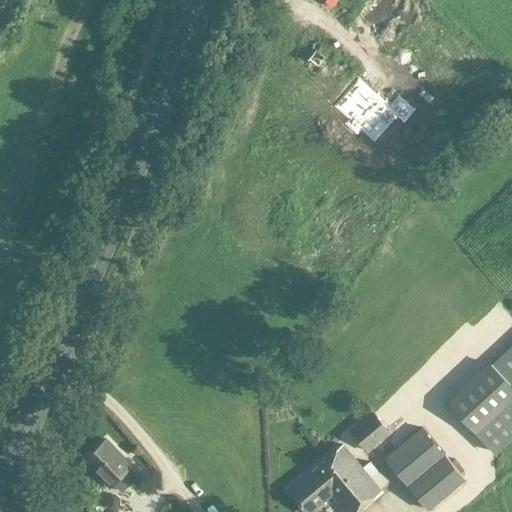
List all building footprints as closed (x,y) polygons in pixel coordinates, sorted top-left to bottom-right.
[(397,4),(375,28),(399,49),(393,56),(421,81),(434,67),(420,54),(435,38),(423,28),(427,24),(412,11),(409,15),(397,4)] [(389,108),(359,80),(335,107),(349,120),(346,124),(357,135),(361,131),(374,142),(397,117),(404,123),(414,111),(399,97),(389,108)] [(417,129),(441,150),(451,139),(427,117),(417,129)] [(286,226),(275,241),(306,265),(338,224),(374,252),(393,229),(352,197),(330,179),(311,203),(307,200),(295,214),(293,213),(285,224),(286,226)] [(511,345),(492,364),(491,363),(449,402),(496,452),(511,436),(511,385),(510,384),(511,381),(511,345)] [(374,413),(351,432),(368,451),(390,432),(374,413)] [(428,509),(465,478),(423,427),(385,458),(428,509)] [(139,475),(130,467),(132,465),(107,439),(85,461),(110,486),(114,483),(122,491),(139,475)] [(312,472),(290,491),(307,511),(310,511),(332,494),(346,511),(355,511),(381,491),(370,478),(378,472),(370,463),(363,469),(343,446),(312,472)] [(108,506),(112,509),(116,509),(120,506),(120,498),(117,495),(112,495),(108,498),(108,506)]
